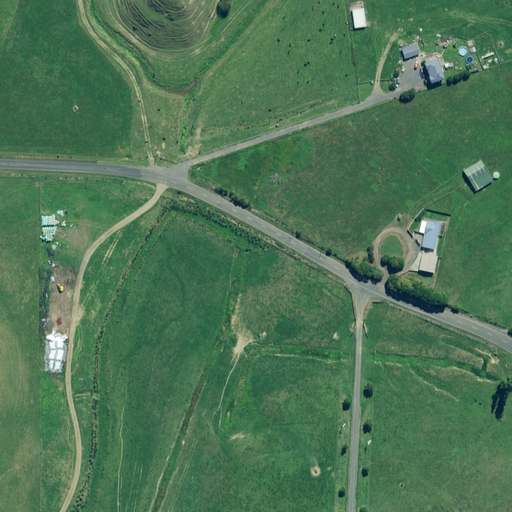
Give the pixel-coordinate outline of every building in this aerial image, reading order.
[(365,27),(362,9),(352,10),(354,28),(365,27)] [(418,54),(415,44),(400,49),(403,59),(418,54)] [(442,79),(435,60),(423,64),(430,83),(442,79)] [(476,71),(474,63),(467,65),(470,73),(476,71)] [(491,181),(479,162),(462,172),(474,192),(491,181)] [(426,222),(421,221),(418,232),(423,234),(420,247),(433,250),(439,224),(426,221),(426,222)] [(420,265),(419,271),(433,273),(436,257),(420,254),(418,265),(420,265)]
